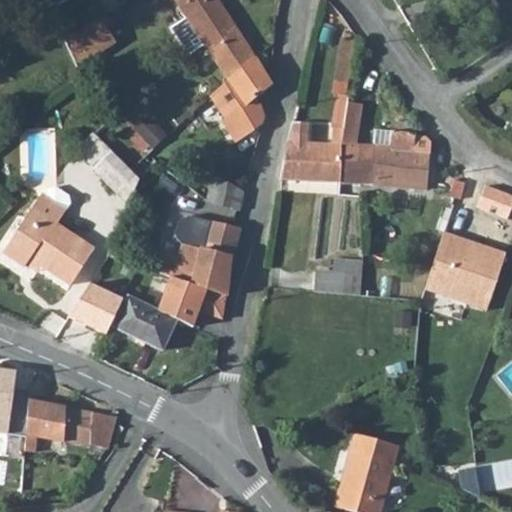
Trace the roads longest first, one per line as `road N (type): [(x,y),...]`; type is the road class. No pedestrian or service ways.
road 1 (residential): [(214,444),(303,0)]
road 2 (residential): [(511,174),(465,148),(354,0)]
road 3 (residential): [(0,341),(214,444)]
